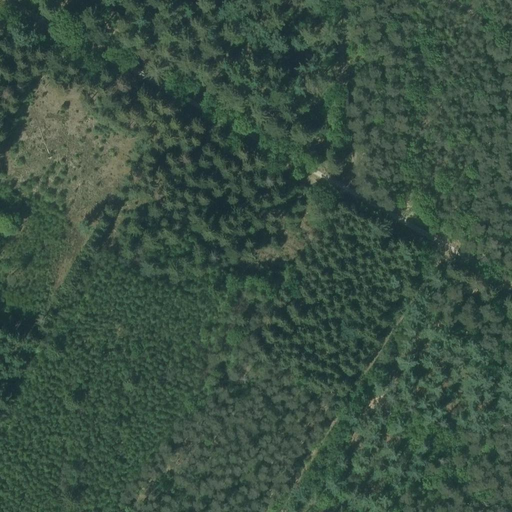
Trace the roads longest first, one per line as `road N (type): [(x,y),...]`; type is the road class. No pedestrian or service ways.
road 1 (track): [(4,0),(511,284)]
road 2 (track): [(279,511),(442,245)]
road 3 (track): [(355,211),(340,0)]
